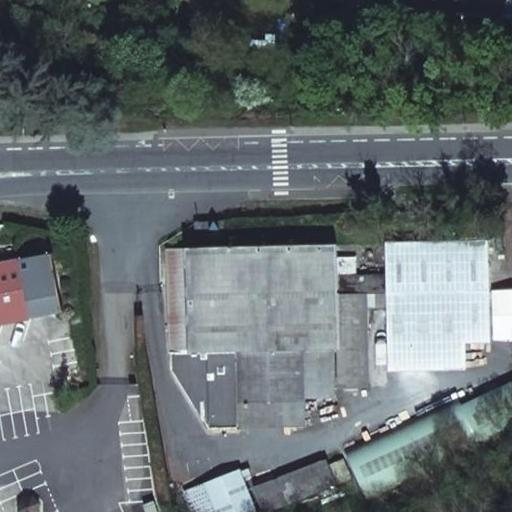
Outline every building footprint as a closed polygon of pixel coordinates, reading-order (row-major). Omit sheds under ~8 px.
[(223,222),(196,223),(196,238),(224,237),(223,222)] [(489,241),(387,243),(387,275),(338,276),(339,295),(388,294),(389,371),(466,369),(466,343),(491,342),(489,241)] [(173,352),(332,349),(334,349),(339,349),(341,389),(369,388),(367,295),(339,295),(338,276),(337,245),(168,249),(171,352),(173,352)] [(0,325),(28,320),(28,317),(39,315),(47,308),(51,302),(53,297),(53,291),(52,284),(49,278),(45,272),(39,268),(32,266),(25,266),(18,267),(17,264),(0,267),(0,325)] [(237,402),(283,401),(285,427),(305,426),(304,399),(335,398),(334,349),(332,349),(173,352),(173,370),(210,429),(237,428),(237,402)] [(237,428),(285,427),(283,401),(237,402),(237,428)] [(28,511),(34,510),(29,501),(19,504),(23,511),(28,511)]
